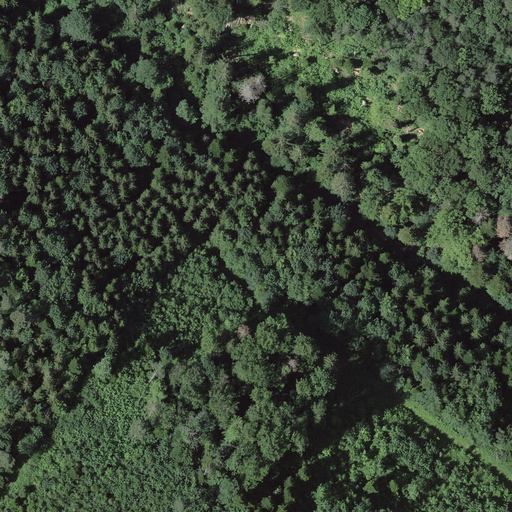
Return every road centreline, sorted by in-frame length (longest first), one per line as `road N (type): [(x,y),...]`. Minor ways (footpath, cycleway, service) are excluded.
road 1 (track): [(511,478),(257,298),(145,194),(58,74),(36,0)]
road 2 (track): [(56,0),(156,70),(225,138),(511,319)]
